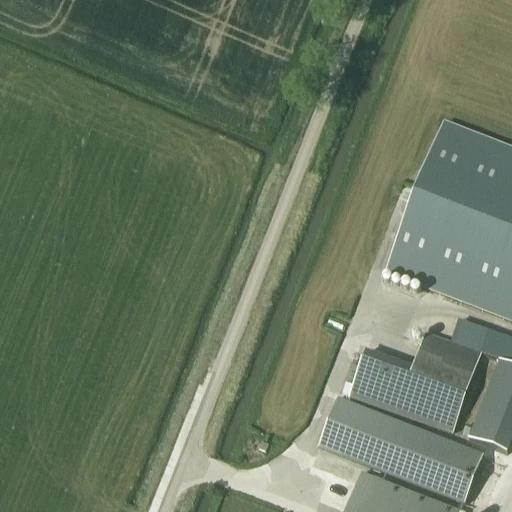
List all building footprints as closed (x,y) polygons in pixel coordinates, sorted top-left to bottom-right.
[(386,276),(511,324),(511,151),(445,126),(386,276)] [(351,400),(437,431),(452,437),(481,356),(425,336),(421,349),(413,372),(366,356),(351,400)] [(318,451),(364,469),(465,507),(484,458),(337,402),(318,451)] [(505,511),(511,511),(511,424),(484,505),(505,511)] [(453,511),(361,477),(347,511),(453,511)]
